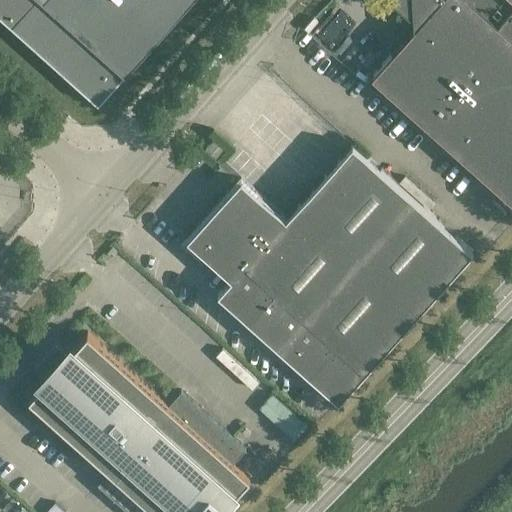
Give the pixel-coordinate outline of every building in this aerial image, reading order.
[(0,0),(0,12),(99,101),(188,0),(0,0)] [(414,27),(374,72),(511,195),(511,0),(395,0),(413,16),(414,27)] [(205,147),(217,157),(225,147),(214,137),(205,147)] [(286,216),(241,176),(215,205),(214,204),(212,206),(213,208),(202,221),(200,219),(185,236),(231,277),(217,291),(339,400),(402,328),(473,249),(352,141),(286,216)] [(67,354),(29,396),(110,468),(97,482),(130,511),(217,511),(250,475),(233,461),(246,447),(181,389),(169,403),(88,330),(67,354)] [(296,435),(308,422),(274,389),(262,402),(296,435)] [(45,511),(67,511),(55,501),(45,511)]
